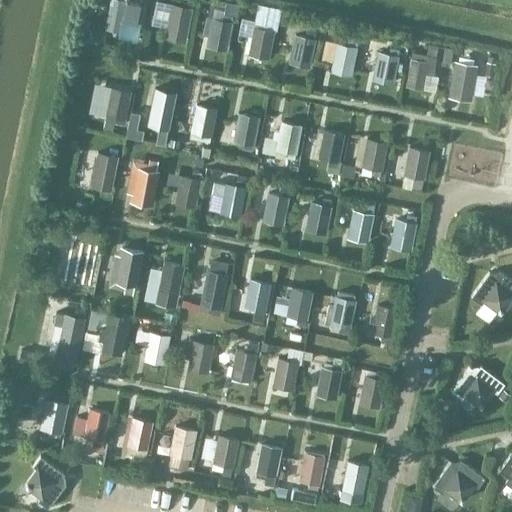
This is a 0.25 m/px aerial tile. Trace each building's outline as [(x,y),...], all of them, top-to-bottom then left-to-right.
[(120,29),(126,1),(119,0),(109,0),(104,26),(120,29)] [(126,14),(124,20),(137,23),(141,3),(128,1),(126,14)] [(193,7),(170,2),(163,37),(186,42),(193,7)] [(233,15),(223,13),(222,18),(211,16),(205,46),(226,50),(233,15)] [(275,24),(254,20),(248,54),(268,58),(275,24)] [(318,26),(306,24),(304,35),(294,33),(288,62),(309,67),(318,26)] [(359,35),(348,33),(346,43),(335,41),(329,71),(352,75),(359,35)] [(411,51),(409,58),(404,85),(421,89),(424,74),(432,75),(433,67),(437,45),(428,43),(426,54),(411,51)] [(399,49),(389,47),(388,52),(377,50),(372,79),(393,83),(399,49)] [(453,61),(452,67),(446,97),(471,102),(477,66),(465,63),(453,61)] [(155,85),(147,123),(158,125),(155,141),(165,143),(176,90),(155,85)] [(92,99),(90,113),(104,116),(114,118),(113,123),(123,125),(124,120),(131,91),(110,87),(107,102),(92,99)] [(216,107),(196,103),(190,132),(201,134),(200,140),(209,142),(216,107)] [(259,116),(238,111),(232,139),(243,141),(241,148),(252,151),(259,116)] [(301,124),(280,120),(274,149),(285,151),(284,157),(295,159),(301,124)] [(103,121),(101,130),(112,132),(113,123),(103,121)] [(344,132),(323,128),(317,157),(328,159),(326,165),(337,167),(344,132)] [(387,141),(367,136),(361,166),(372,168),(371,174),(380,176),(387,141)] [(430,150),(408,145),(402,174),(413,176),(411,188),(421,190),(430,150)] [(111,191),(118,156),(97,152),(89,187),(111,191)] [(149,163),(148,168),(137,167),(131,195),(152,199),(158,170),(157,170),(158,165),(149,163)] [(191,171),(190,177),(180,175),(173,203),(194,208),(200,179),(199,178),(201,173),(191,171)] [(235,186),(224,184),(218,212),(240,217),(245,188),(244,188),(245,182),(236,180),(235,186)] [(291,186),(280,184),(278,193),(267,191),(261,220),(283,225),(291,186)] [(332,199),(322,197),(321,202),(310,200),(304,229),(326,233),(332,199)] [(376,201),(365,199),(363,210),(352,208),(346,238),(368,242),(376,201)] [(417,216),(407,214),(406,219),(394,216),(388,246),(410,251),(417,216)] [(73,279),(70,291),(87,294),(89,282),(92,283),(99,248),(78,244),(71,278),(73,279)] [(121,246),(114,281),(125,283),(124,289),(134,291),(135,285),(136,286),(143,250),(121,246)] [(163,261),(157,290),(167,292),(165,304),(175,306),(177,294),(178,294),(184,265),(163,261)] [(227,273),(206,269),(199,304),(220,308),(227,273)] [(511,296),(511,280),(499,270),(496,274),(492,274),(489,272),(471,296),(481,304),(484,300),(500,312),(511,296)] [(249,278),(244,306),(255,308),(252,319),(261,321),(264,310),(265,310),(270,282),(249,278)] [(312,290),(291,286),(285,315),(296,317),(295,322),(306,324),(312,290)] [(355,299),(334,295),(328,324),(340,326),(338,332),(348,334),(355,299)] [(376,303),(371,332),(384,335),(383,341),(390,342),(392,336),(397,307),(376,303)] [(55,312),(52,324),(61,326),(54,358),(74,362),(84,318),(83,318),(85,312),(75,310),(73,315),(64,313),(63,314),(55,312)] [(106,323),(100,350),(121,355),(127,327),(128,317),(108,313),(106,323)] [(165,313),(163,321),(173,323),(175,315),(165,313)] [(159,328),(159,333),(148,331),(143,360),(164,364),(169,336),(168,335),(169,330),(159,328)] [(185,348),(183,357),(188,359),(186,369),(207,373),(213,344),(215,336),(205,334),(194,332),(193,339),(190,349),(185,348)] [(247,345),(245,351),(234,348),(229,377),(250,382),(256,353),(255,353),(256,347),(247,345)] [(289,354),(288,359),(277,357),(271,385),(292,390),(298,361),(297,361),(298,356),(289,354)] [(314,375),(312,384),(317,385),(315,395),(335,399),(341,370),(342,364),(332,362),(331,368),(320,366),(318,376),(314,375)] [(496,393),(504,383),(479,365),(477,368),(473,369),(469,367),(451,391),(461,398),(464,394),(480,406),(492,390),(496,393)] [(365,369),(364,375),(363,375),(357,404),(379,408),(385,379),(384,379),(386,373),(365,369)] [(39,428),(50,430),(49,436),(58,438),(59,432),(60,433),(66,404),(45,399),(39,428)] [(83,437),(93,439),(92,445),(102,447),(103,441),(109,413),(88,408),(83,437)] [(146,450),(152,421),(131,417),(126,446),(124,452),(144,455),(145,450),(146,450)] [(168,454),(179,457),(178,462),(188,464),(189,459),(195,430),(174,425),(168,454)] [(211,463),(222,465),(221,470),(231,472),(232,467),(238,439),(217,434),(211,463)] [(254,471),(265,474),(264,480),(273,482),(275,476),(281,447),(260,443),(254,471)] [(511,451),(498,470),(508,478),(505,483),(511,488),(511,451)] [(303,452),(297,480),(308,482),(307,488),(305,495),(315,496),(317,490),(318,485),(324,457),(303,452)] [(47,508),(65,484),(62,481),(61,477),(64,474),(40,456),(32,466),(36,469),(24,485),(40,497),(37,501),(47,508)] [(346,460),(341,489),(343,489),(342,495),(350,497),(359,499),(360,493),(362,494),(367,465),(346,460)] [(477,488),(484,478),(460,460),(457,463),(453,464),(450,461),(432,486),(442,493),(445,489),(461,501),(473,485),(477,488)]
